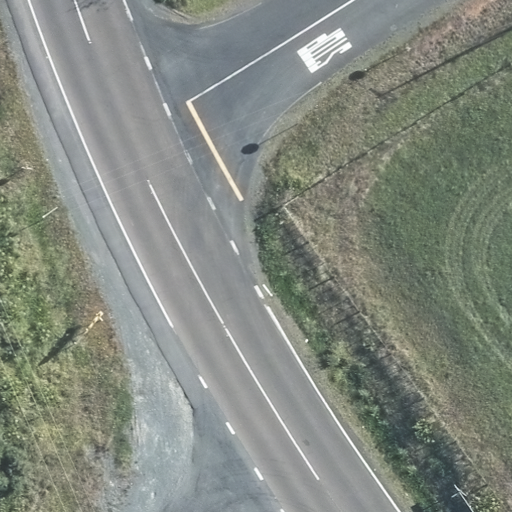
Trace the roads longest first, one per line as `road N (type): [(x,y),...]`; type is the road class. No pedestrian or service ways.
road 1 (tertiary): [(128,139),(247,371),(334,506)]
road 2 (unclassified): [(128,139),(348,0)]
road 3 (tertiary): [(75,0),(128,139)]
